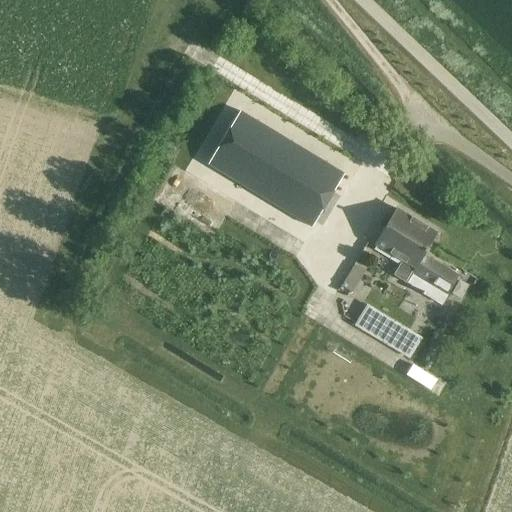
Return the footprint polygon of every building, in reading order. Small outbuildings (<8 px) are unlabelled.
[(240,113),(208,166),(312,229),(344,176),(240,113)] [(437,235),(396,210),(375,246),(402,262),(393,277),(442,305),(459,277),(424,256),(437,235)] [(484,214),(479,223),(494,232),(499,224),(484,214)] [(134,307),(425,484),(438,463),(456,474),(469,452),(451,441),(464,421),(160,236),(150,251),(163,259),(134,307)] [(363,273),(353,266),(341,287),(351,293),(363,273)] [(367,307),(356,327),(392,349),(403,329),(367,307)]
